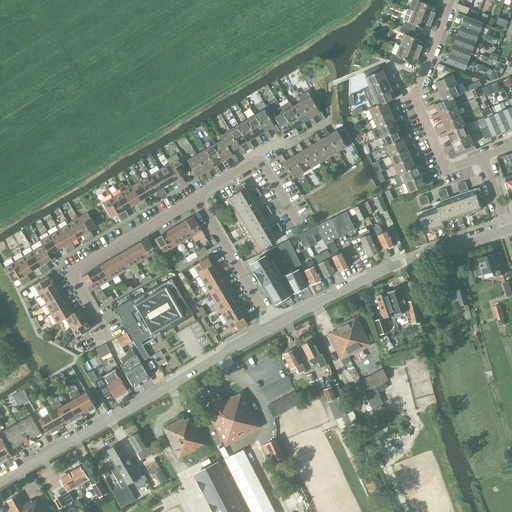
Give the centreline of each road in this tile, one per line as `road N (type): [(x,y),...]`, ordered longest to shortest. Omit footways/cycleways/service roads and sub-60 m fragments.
road 1 (tertiary): [(0,482),(272,326)]
road 2 (tertiary): [(272,326),(416,256),(507,229)]
road 3 (residential): [(105,335),(70,273),(195,197)]
road 4 (residential): [(481,157),(454,167),(442,162),(415,102),(446,0)]
road 5 (residential): [(272,326),(195,197)]
